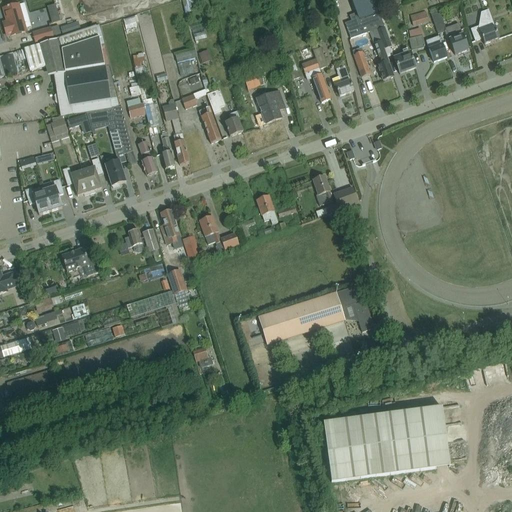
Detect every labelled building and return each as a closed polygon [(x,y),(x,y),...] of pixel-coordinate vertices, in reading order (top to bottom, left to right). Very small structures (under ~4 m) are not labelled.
[(7,23),(3,24),(6,37),(10,36),(10,37),(24,33),(26,32),(25,29),(31,27),(24,4),(18,6),(18,5),(8,8),(8,7),(6,8),(6,9),(3,10),(4,12),(7,23)] [(499,40),(489,12),(488,10),(481,12),(479,27),(470,30),(475,42),(482,40),(484,45),(499,40)] [(379,15),(372,17),(365,20),(364,17),(363,15),(360,12),(358,12),(349,16),(351,22),(345,24),(350,40),(364,35),(369,33),(376,31),(383,28),(379,15)] [(409,17),(412,26),(428,22),(425,13),(409,17)] [(439,13),(430,16),(437,35),(444,33),(446,32),(445,29),(439,13)] [(121,26),(123,35),(137,32),(134,23),(121,26)] [(446,32),(444,33),(447,41),(449,41),(454,56),(468,51),(462,36),(460,30),(458,25),(445,29),(446,32)] [(60,36),(57,27),(32,34),(35,43),(60,36)] [(60,51),(64,74),(104,67),(97,27),(58,40),(62,50),(60,51)] [(376,31),(381,42),(383,50),(389,48),(390,47),(383,28),(376,31)] [(376,31),(369,33),(373,45),(374,44),(381,42),(376,31)] [(423,36),(409,40),(412,51),(425,48),(423,36)] [(447,59),(439,37),(426,42),(434,63),(447,59)] [(394,78),(383,50),(381,42),(374,44),(381,65),(377,66),(383,82),(394,78)] [(39,47),(36,47),(23,51),(29,73),(45,69),(39,47)] [(320,49),(312,52),(315,61),(319,71),(327,68),(320,49)] [(362,79),(370,76),(362,53),(353,56),(362,79)] [(416,70),(410,53),(402,56),(401,53),(392,56),(399,76),(416,70)] [(18,73),(13,54),(0,57),(0,71),(2,77),(18,73)] [(208,56),(197,59),(199,68),(210,66),(208,56)] [(175,71),(192,71),(192,58),(175,58),(175,71)] [(315,61),(301,66),(305,76),(319,71),(315,61)] [(104,67),(64,74),(54,75),(57,96),(55,97),(54,97),(55,104),(56,105),(58,104),(60,117),(111,109),(104,67)] [(353,92),(348,77),(345,67),(336,71),(338,78),(333,80),(335,87),(339,98),(353,92)] [(319,71),(305,76),(307,83),(312,81),(321,104),(330,101),(321,76),(319,71)] [(243,79),(247,91),(258,87),(254,75),(243,79)] [(175,89),(179,99),(201,91),(198,81),(175,89)] [(194,100),(206,96),(204,92),(193,96),(194,100)] [(219,92),(206,97),(213,116),(220,114),(220,112),(225,110),(219,92)] [(278,93),(263,98),(256,101),(261,116),(255,118),(258,127),(264,125),(265,125),(280,119),(276,107),(282,104),(278,93)] [(196,106),(194,100),(193,96),(180,100),(184,111),(196,106)] [(150,100),(141,103),(142,105),(145,116),(148,129),(156,126),(150,100)] [(162,107),(163,111),(166,122),(171,120),(176,137),(179,136),(182,135),(178,119),(175,108),(174,104),(162,107)] [(145,116),(142,105),(127,108),(130,120),(145,116)] [(209,109),(199,112),(210,145),(221,141),(209,109)] [(88,124),(105,119),(106,124),(114,122),(111,110),(86,115),(88,124)] [(240,118),(237,112),(228,116),(230,122),(225,124),(227,131),(226,131),(227,133),(228,132),(230,138),(242,133),(237,119),(240,118)] [(63,121),(57,123),(61,134),(66,133),(63,121)] [(133,153),(124,121),(115,124),(117,131),(122,150),(124,155),(126,155),(133,153)] [(68,123),(69,135),(80,134),(78,122),(68,123)] [(122,150),(117,131),(109,133),(114,152),(122,150)] [(189,164),(183,139),(182,135),(179,136),(180,140),(181,143),(174,144),(179,167),(189,164)] [(175,168),(167,136),(160,138),(165,155),(161,156),(164,171),(175,168)] [(451,139),(435,143),(440,162),(456,158),(451,139)] [(141,163),(146,178),(147,178),(157,174),(146,143),(138,146),(142,156),(144,155),(146,161),(141,163)] [(86,148),(90,159),(99,156),(95,145),(86,148)] [(137,164),(133,153),(126,155),(130,167),(137,164)] [(93,169),(82,172),(89,196),(95,194),(94,192),(101,190),(97,177),(103,175),(98,160),(91,162),(93,169)] [(118,186),(125,184),(119,163),(104,167),(111,188),(112,188),(113,190),(119,188),(118,186)] [(89,196),(82,172),(71,176),(69,169),(62,171),(67,187),(73,185),(77,198),(83,196),(84,197),(89,196)] [(315,181),(312,182),(317,196),(316,197),(319,208),(327,205),(328,205),(333,203),(324,178),(318,180),(318,178),(314,179),(315,181)] [(54,183),(55,188),(58,197),(64,195),(59,181),(54,183)] [(58,197),(55,188),(44,192),(50,213),(62,209),(58,197)] [(358,205),(352,189),(332,196),(336,205),(325,209),(327,216),(338,212),(358,205)] [(35,204),(33,195),(31,190),(25,192),(29,206),(35,204)] [(50,213),(44,192),(33,195),(35,204),(39,216),(50,213)] [(268,198),(256,202),(264,223),(270,220),(272,226),(277,224),(268,198)] [(279,218),(297,212),(295,206),(277,213),(279,218)] [(161,216),(160,217),(161,222),(163,221),(165,227),(161,228),(162,231),(165,241),(166,246),(172,244),(174,250),(182,248),(178,237),(179,236),(171,212),(161,215),(161,216)] [(214,248),(217,254),(238,247),(234,235),(219,241),(211,218),(206,220),(206,219),(200,221),(201,222),(200,223),(205,238),(207,246),(214,244),(216,248),(214,248)] [(240,226),(245,238),(250,236),(247,229),(255,226),(254,221),(240,226)] [(266,237),(274,234),(272,228),(264,231),(266,237)] [(126,245),(118,247),(120,254),(127,251),(127,250),(132,248),(133,250),(134,252),(138,254),(141,253),(143,250),(143,248),(142,245),(137,231),(128,234),(129,239),(124,240),(126,245)] [(152,231),(150,232),(143,234),(149,253),(158,250),(152,231)] [(200,260),(198,256),(193,238),(182,241),(190,263),(200,260)] [(61,257),(67,273),(84,267),(87,278),(99,274),(92,254),(85,256),(83,250),(61,257)] [(179,272),(168,276),(177,304),(189,301),(179,272)] [(0,273),(0,295),(7,293),(6,290),(17,287),(12,274),(2,278),(0,273)] [(335,296),(339,310),(353,306),(364,302),(359,287),(336,294),(337,296),(335,296)] [(258,319),(266,346),(343,321),(339,310),(335,296),(334,295),(258,319)] [(373,329),(364,302),(353,306),(362,333),(373,329)] [(348,329),(356,327),(351,310),(343,312),(348,329)] [(121,327),(113,329),(115,338),(123,336),(121,327)] [(50,338),(54,348),(61,346),(59,339),(68,336),(67,332),(50,338)] [(381,349),(376,333),(370,334),(376,351),(381,349)] [(35,337),(30,339),(34,349),(38,348),(35,337)] [(29,339),(0,348),(3,359),(32,350),(29,339)] [(204,350),(193,353),(196,361),(199,360),(201,368),(212,365),(210,357),(207,358),(204,350)] [(53,370),(6,384),(13,409),(61,395),(53,370)] [(331,484),(450,468),(442,408),(323,424),(331,484)] [(0,496),(14,493),(11,482),(0,484),(0,496)]
